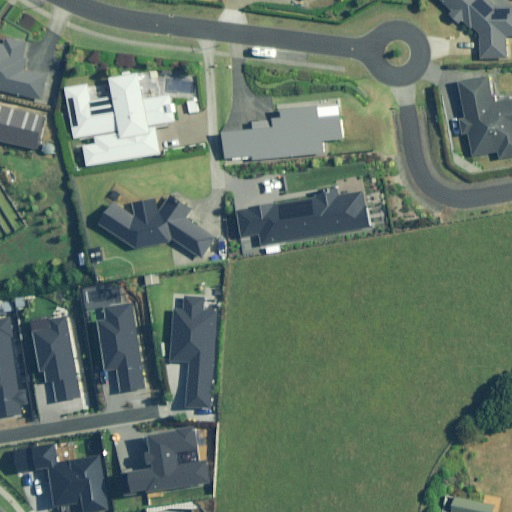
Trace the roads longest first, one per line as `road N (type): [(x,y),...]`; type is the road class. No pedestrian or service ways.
road 1 (residential): [(71,0),(155,24),(375,51)]
road 2 (residential): [(400,79),(417,176),(426,186),(460,199),(511,193)]
